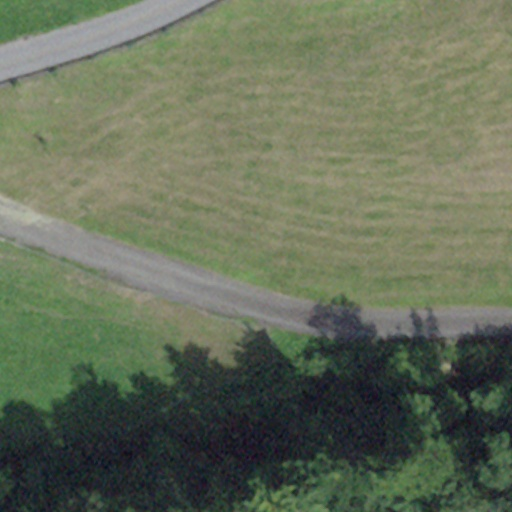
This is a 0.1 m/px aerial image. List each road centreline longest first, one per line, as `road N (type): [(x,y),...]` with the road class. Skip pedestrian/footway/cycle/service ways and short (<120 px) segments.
road 1 (track): [(0,215),(282,313),(365,325),(511,321)]
road 2 (unclassified): [(174,0),(0,63)]
